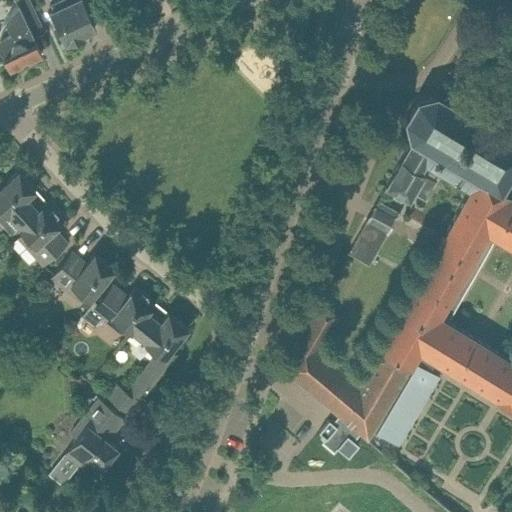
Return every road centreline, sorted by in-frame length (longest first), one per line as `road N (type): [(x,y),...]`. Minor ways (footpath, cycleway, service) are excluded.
road 1 (residential): [(175,511),(217,415),(332,77)]
road 2 (residential): [(198,309),(10,107)]
road 3 (residential): [(10,107),(243,0)]
road 4 (unclassified): [(332,77),(380,83),(425,76),(474,0)]
